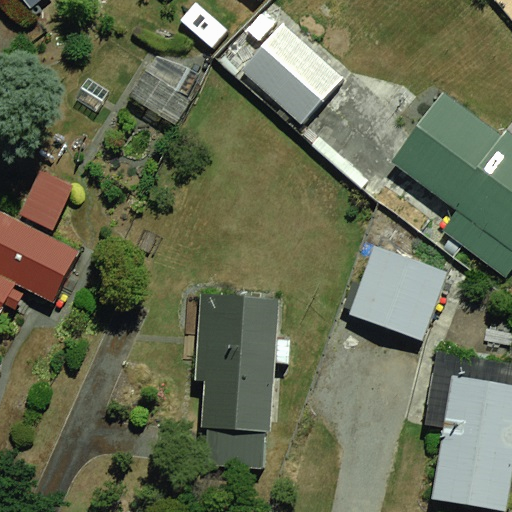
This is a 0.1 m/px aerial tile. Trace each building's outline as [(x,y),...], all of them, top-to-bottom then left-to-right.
[(285,11),(232,63),(304,137),(358,85),(285,11)] [(511,146),(420,84),(365,164),(506,261),(511,252),(511,146)] [(265,206),(309,160),(286,139),(243,185),(265,206)] [(0,208),(0,340),(26,288),(56,302),(83,249),(0,208)] [(359,238),(333,313),(413,341),(439,267),(359,238)] [(273,298),(186,297),(182,461),(270,462),(273,298)] [(511,377),(443,366),(422,495),(496,507),(511,406),(511,377)]
